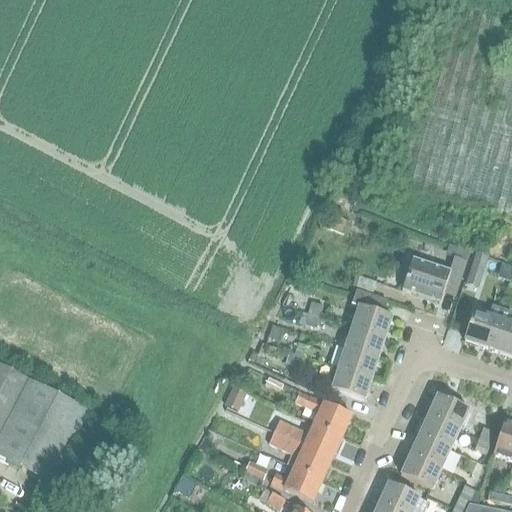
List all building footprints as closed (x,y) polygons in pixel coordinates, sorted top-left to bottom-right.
[(511,217),(511,9),(477,0),(441,0),(393,187),(511,217)] [(477,289),(487,260),(487,259),(476,255),(466,285),(477,289)] [(454,300),(466,264),(453,260),(449,274),(412,262),(402,293),(440,305),(443,296),(454,300)] [(351,329),(383,340),(390,319),(381,316),(385,304),(353,293),(349,307),(357,310),(351,329)] [(320,319),(323,308),(312,304),(308,315),(320,319)] [(488,351),(502,310),(492,307),(488,318),(474,313),(464,343),(488,351)] [(511,325),(508,324),(511,314),(502,310),(488,351),(511,358),(511,325)] [(316,330),(320,319),(308,315),(305,327),(316,330)] [(377,360),(383,340),(351,329),(344,350),(377,360)] [(306,359),(310,348),(299,344),(295,356),(306,359)] [(370,380),(377,360),(344,350),(338,370),(370,380)] [(303,371),(306,359),(295,356),(291,367),(303,371)] [(0,457),(51,484),(88,413),(0,367),(0,457)] [(363,401),(370,380),(338,370),(331,391),(363,401)] [(232,390),(225,406),(238,412),(245,396),(232,390)] [(427,417),(459,432),(468,411),(436,397),(427,417)] [(312,426),(341,439),(351,418),(310,399),(305,408),(317,414),(312,426)] [(450,451),(459,432),(427,417),(418,437),(450,451)] [(308,435),(279,423),(278,423),(273,434),(331,460),(341,439),(312,426),(308,435)] [(511,463),(511,426),(504,423),(493,457),(511,463)] [(478,441),(489,445),(493,434),(482,430),(478,441)] [(321,483),(331,460),(273,434),(268,446),(291,456),(286,467),(292,470),(321,483)] [(441,470),(450,451),(418,437),(409,456),(441,470)] [(485,455),(489,445),(478,441),(474,452),(485,455)] [(432,491),(441,470),(409,456),(400,476),(432,491)] [(263,481),(267,472),(250,464),(246,473),(263,481)] [(311,503),(321,483),(292,470),(287,481),(275,475),(271,485),(311,503)] [(183,477),(175,491),(188,499),(196,484),(183,477)] [(379,506),(392,511),(412,511),(419,499),(388,485),(379,506)] [(459,498),(470,503),(475,493),(464,487),(459,498)] [(279,511),(285,502),(272,494),(266,504),(279,511)] [(500,504),(501,496),(489,494),(487,502),(500,504)] [(511,498),(501,496),(500,504),(511,506),(511,498)] [(466,511),(468,507),(470,503),(459,498),(454,509),(460,511),(466,511)]
